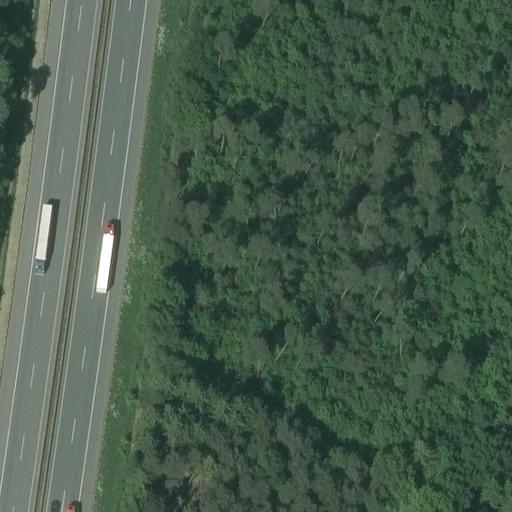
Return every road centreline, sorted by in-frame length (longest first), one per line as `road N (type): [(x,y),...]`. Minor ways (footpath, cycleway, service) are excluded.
road 1 (motorway): [(65,511),(139,0)]
road 2 (motorway): [(80,0),(6,511)]
